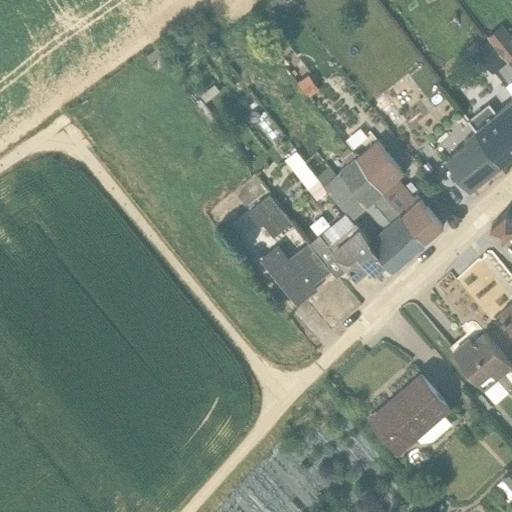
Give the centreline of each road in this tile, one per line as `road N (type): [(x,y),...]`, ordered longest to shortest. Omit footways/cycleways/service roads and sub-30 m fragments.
road 1 (unclassified): [(287,386),(73,125),(33,128),(0,152)]
road 2 (residential): [(511,175),(287,386)]
road 3 (unclassified): [(172,511),(287,386)]
